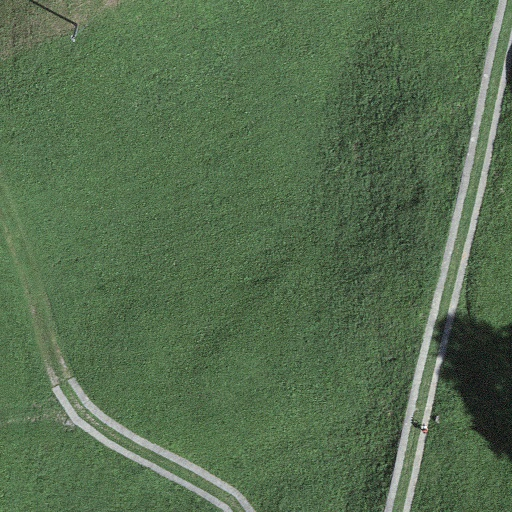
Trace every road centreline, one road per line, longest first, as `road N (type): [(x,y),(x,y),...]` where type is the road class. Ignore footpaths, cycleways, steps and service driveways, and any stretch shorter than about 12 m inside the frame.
road 1 (track): [(511,10),(397,511)]
road 2 (track): [(78,410),(0,189)]
road 3 (track): [(241,511),(78,410)]
